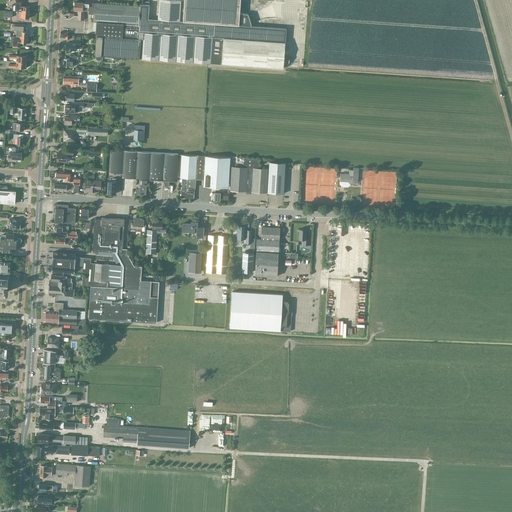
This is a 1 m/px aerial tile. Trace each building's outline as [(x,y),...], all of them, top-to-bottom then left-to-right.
[(12,4),(12,11),(15,11),(19,11),(30,12),(30,6),(22,6),(22,3),(23,1),(16,0),(16,5),(12,4)] [(74,2),(74,5),(74,10),(79,10),(79,11),(79,16),(78,16),(78,19),(84,20),(84,16),(84,11),(84,10),(89,10),(89,11),(89,13),(91,14),(91,21),(94,21),(97,21),(96,36),(95,55),(116,57),(204,63),(210,63),(216,63),(284,67),(286,28),(251,26),(251,23),(248,14),(239,13),(240,0),(184,0),(185,0),(178,0),(159,0),(159,16),(158,20),(148,20),(149,5),(145,5),(140,4),(140,6),(89,2),(89,3),(83,3),(83,2),(75,2),(74,2)] [(14,24),(14,31),(16,31),(16,36),(20,36),(20,37),(28,37),(28,31),(25,31),(25,28),(25,24),(14,24)] [(12,39),(12,41),(12,42),(13,43),(13,48),(20,48),(20,45),(20,43),(20,42),(24,42),(28,43),(28,37),(20,37),(15,36),(13,36),(13,38),(12,38),(12,39)] [(65,46),(65,47),(66,47),(66,50),(76,50),(80,51),(80,47),(80,45),(81,40),(80,40),(75,40),(73,40),(73,43),(66,43),(66,46),(65,46)] [(64,59),(64,66),(72,67),(72,65),(77,64),(77,60),(79,60),(81,61),(82,57),(79,57),(79,56),(70,56),(70,59),(64,59)] [(64,76),(63,83),(71,84),(71,86),(75,86),(75,84),(81,84),(81,83),(82,77),(64,76)] [(65,111),(65,112),(75,112),(75,113),(78,113),(79,108),(83,108),(84,106),(92,107),(92,106),(92,103),(84,103),(80,102),(72,102),(72,105),(70,105),(65,105),(65,111)] [(15,107),(11,107),(11,113),(15,113),(18,113),(18,118),(25,119),(26,108),(18,108),(15,108),(15,107)] [(71,124),(71,125),(76,125),(76,120),(79,120),(80,115),(76,115),(70,115),(70,117),(68,117),(64,117),(65,117),(64,124),(64,127),(68,127),(68,124),(71,124)] [(13,128),(13,130),(12,130),(10,129),(10,133),(16,134),(16,133),(16,130),(17,130),(23,130),(24,123),(17,123),(12,123),(12,128),(13,128)] [(144,140),(144,135),(144,125),(135,125),(134,139),(144,140)] [(64,133),(63,141),(75,142),(75,138),(76,138),(76,134),(79,134),(79,135),(84,135),(85,135),(87,135),(87,134),(88,134),(94,134),(98,135),(107,135),(108,128),(99,128),(88,127),(88,129),(77,128),(77,130),(64,129),(64,131),(64,133)] [(23,141),(23,137),(18,137),(18,135),(18,134),(14,134),(13,139),(17,139),(17,144),(22,145),(23,141)] [(17,159),(21,159),(22,152),(19,152),(19,147),(12,147),(12,152),(12,155),(8,155),(8,159),(15,160),(15,159),(17,159)] [(137,178),(149,179),(151,152),(110,149),(109,172),(122,173),(122,177),(137,178)] [(73,150),(66,150),(66,151),(65,153),(57,152),(56,163),(67,164),(67,157),(73,158),(73,156),(73,150)] [(177,177),(179,177),(181,154),(178,154),(151,152),(149,179),(163,180),(165,186),(169,186),(170,180),(176,181),(177,177)] [(179,177),(180,177),(187,178),(186,187),(194,188),(195,179),(203,179),(203,186),(212,186),(217,186),(220,187),(228,187),(230,157),(181,154),(179,177)] [(230,191),(267,193),(269,168),(260,168),(260,158),(244,157),(243,167),(232,166),(230,191)] [(269,162),(269,168),(267,193),(283,194),(285,163),(269,162)] [(354,168),(353,169),(353,170),(349,170),(349,175),(340,174),(339,182),(349,183),(351,185),(355,185),(358,182),(359,171),(359,169),(359,168),(354,168)] [(73,185),(80,185),(80,178),(71,177),(71,173),(56,172),(56,178),(65,178),(64,181),(71,182),(71,181),(73,182),(73,185)] [(179,190),(179,193),(181,193),(181,197),(190,198),(194,199),(194,198),(193,198),(193,192),(194,192),(194,188),(186,187),(187,178),(180,177),(180,178),(182,178),(181,190),(179,190)] [(108,181),(108,193),(110,193),(110,194),(112,194),(113,195),(113,194),(115,194),(116,178),(112,178),(112,182),(108,181)] [(88,191),(92,191),(93,180),(85,179),(84,188),(87,188),(88,191)] [(93,180),(92,191),(97,192),(98,189),(101,189),(101,181),(93,180)] [(136,194),(143,194),(146,195),(146,186),(149,186),(149,183),(147,183),(147,181),(141,180),(141,188),(136,188),(136,194)] [(0,202),(15,204),(15,191),(7,191),(7,186),(0,185),(0,202)] [(53,219),(54,219),(54,221),(54,222),(59,223),(63,223),(63,222),(65,222),(65,223),(67,223),(75,224),(76,208),(68,207),(68,205),(54,204),(53,214),(53,219)] [(80,218),(88,219),(89,209),(81,209),(80,218)] [(121,268),(120,287),(140,289),(140,281),(141,266),(134,266),(128,254),(127,252),(127,249),(127,248),(122,248),(124,219),(116,218),(116,220),(96,219),(96,218),(94,218),(92,246),(89,246),(89,250),(92,250),(114,252),(121,265),(121,268)] [(131,220),(131,228),(135,228),(135,232),(141,232),(145,232),(146,221),(144,221),(144,220),(142,220),(142,218),(136,218),(136,219),(134,219),(134,220),(131,220)] [(9,219),(9,225),(10,225),(10,229),(20,229),(20,224),(19,224),(19,219),(9,219)] [(165,232),(166,232),(166,226),(162,225),(162,221),(159,221),(156,221),(156,220),(153,220),(152,227),(152,229),(161,229),(161,231),(165,231),(165,232)] [(197,222),(193,222),(190,222),(190,223),(182,223),(182,228),(180,228),(179,232),(186,232),(186,230),(196,231),(196,236),(203,237),(203,227),(197,227),(197,222)] [(237,225),(237,239),(245,239),(245,243),(250,243),(250,248),(253,249),(254,239),(251,239),(251,230),(245,230),(245,226),(238,226),(238,225),(237,225)] [(55,230),(55,231),(55,232),(58,233),(58,234),(66,234),(67,231),(68,231),(69,226),(63,226),(55,226),(54,227),(54,229),(54,230),(55,230)] [(254,249),(254,250),(256,250),(254,276),(276,278),(279,233),(283,233),(283,228),(277,228),(262,227),(261,239),(257,239),(254,239),(254,249)] [(299,229),(298,239),(303,240),(303,245),(308,245),(309,238),(305,237),(306,230),(299,229)] [(145,253),(149,253),(155,253),(157,230),(147,230),(145,253)] [(14,236),(12,236),(6,235),(5,237),(0,236),(0,251),(11,253),(12,253),(12,252),(12,251),(12,250),(11,250),(11,248),(19,249),(19,244),(18,244),(19,242),(20,242),(21,242),(21,241),(22,241),(22,240),(22,239),(21,239),(21,238),(20,238),(14,237),(14,236)] [(208,235),(207,256),(217,256),(218,236),(215,235),(215,236),(212,236),(212,235),(208,235)] [(218,236),(217,256),(227,257),(228,236),(225,236),(221,236),(218,236)] [(243,250),(242,270),(252,271),(253,251),(243,250)] [(84,274),(87,274),(88,262),(90,263),(91,257),(87,257),(85,257),(75,256),(75,253),(62,252),(53,252),(52,271),(66,272),(67,272),(82,274),(84,274)] [(201,253),(191,252),(189,252),(188,272),(201,272),(201,270),(204,270),(205,253),(201,253)] [(207,256),(206,273),(226,274),(227,257),(217,256),(207,256)] [(5,272),(10,273),(10,269),(10,261),(0,260),(0,292),(3,293),(3,291),(8,292),(8,287),(7,287),(7,286),(8,279),(9,279),(9,278),(9,277),(9,276),(8,276),(8,275),(5,275),(5,272)] [(86,285),(90,286),(112,287),(114,265),(110,264),(109,264),(90,263),(88,262),(87,274),(86,285)] [(60,275),(51,275),(51,280),(50,280),(49,294),(55,295),(55,293),(62,294),(64,294),(64,296),(74,297),(74,289),(72,289),(73,282),(72,282),(72,278),(67,278),(67,276),(60,275)] [(112,287),(90,286),(90,288),(90,299),(89,303),(88,318),(103,320),(155,323),(158,282),(143,281),(140,281),(140,289),(120,287),(112,287)] [(230,328),(291,331),(292,312),(290,312),(291,302),(289,302),(290,299),(282,299),(283,294),(232,291),(230,328)] [(58,323),(76,324),(85,324),(86,319),(85,319),(86,311),(80,311),(73,310),(70,310),(63,310),(63,303),(55,303),(54,309),(56,309),(55,312),(51,312),(46,312),(45,322),(47,322),(58,322),(58,323)] [(0,334),(2,334),(9,335),(9,333),(12,333),(12,331),(13,326),(12,326),(12,325),(10,325),(10,323),(0,322),(0,334)] [(62,329),(62,333),(70,333),(78,334),(90,334),(90,330),(78,329),(78,326),(71,325),(71,328),(62,328),(62,329)] [(48,347),(51,348),(55,348),(58,348),(59,348),(60,339),(57,338),(49,337),(48,347)] [(0,357),(9,358),(10,349),(3,349),(3,352),(0,352),(0,357)] [(43,357),(43,363),(50,364),(50,363),(51,363),(59,363),(63,364),(65,364),(65,359),(58,358),(55,358),(56,352),(51,351),(51,350),(44,350),(43,357)] [(0,369),(2,369),(8,370),(8,369),(9,365),(9,362),(7,362),(7,359),(0,358),(0,369)] [(55,365),(51,364),(43,364),(43,365),(43,368),(43,370),(43,378),(51,378),(51,382),(56,382),(56,380),(61,380),(61,372),(59,372),(59,367),(55,367),(55,365)] [(0,383),(0,380),(4,380),(4,379),(8,380),(8,373),(0,372),(0,383)] [(51,394),(53,394),(53,389),(56,390),(56,385),(43,384),(42,384),(41,394),(51,394)] [(41,395),(40,403),(41,403),(48,403),(47,407),(55,408),(56,400),(52,400),(53,396),(41,395)] [(63,406),(68,406),(68,402),(77,402),(77,396),(67,395),(66,401),(63,401),(63,406)] [(62,409),(59,409),(55,409),(55,408),(40,407),(39,415),(45,415),(45,419),(52,419),(53,415),(55,415),(55,412),(63,413),(63,409),(62,409)] [(39,429),(51,430),(54,430),(54,422),(40,421),(39,429)] [(190,431),(104,425),(104,437),(122,438),(122,441),(137,442),(137,445),(189,448),(190,431)] [(63,443),(75,444),(75,438),(76,436),(63,435),(63,437),(62,437),(53,436),(53,434),(38,434),(38,441),(52,442),(63,442),(63,443)] [(75,438),(75,444),(87,445),(87,437),(76,436),(75,438)] [(38,446),(37,455),(43,455),(44,453),(46,453),(51,453),(52,453),(53,445),(44,444),(44,446),(38,446)] [(71,454),(87,455),(100,456),(100,446),(88,445),(72,444),(71,454)] [(56,445),(56,453),(69,454),(70,446),(56,445)] [(57,464),(56,474),(67,475),(67,472),(75,473),(75,479),(74,485),(80,485),(82,485),(89,486),(91,466),(76,465),(57,464)] [(47,474),(51,474),(52,467),(47,466),(41,465),(40,476),(47,476),(47,474)] [(37,497),(37,499),(37,500),(38,501),(38,502),(51,504),(52,496),(38,495),(38,497),(37,497)]
